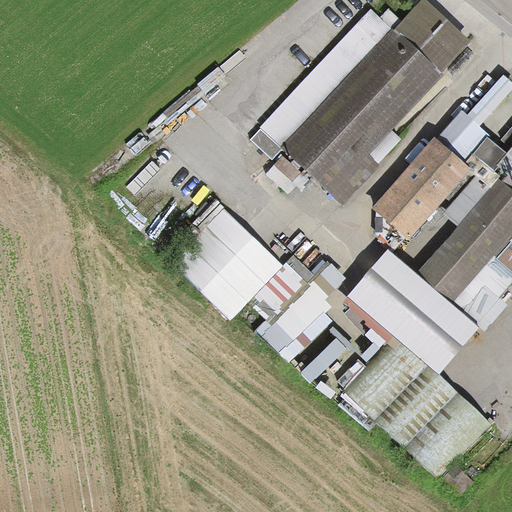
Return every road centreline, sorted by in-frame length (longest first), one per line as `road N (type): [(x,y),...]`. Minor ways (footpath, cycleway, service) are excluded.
road 1 (unknown): [(346,230),(511,38)]
road 2 (unknown): [(346,230),(446,348),(511,357)]
